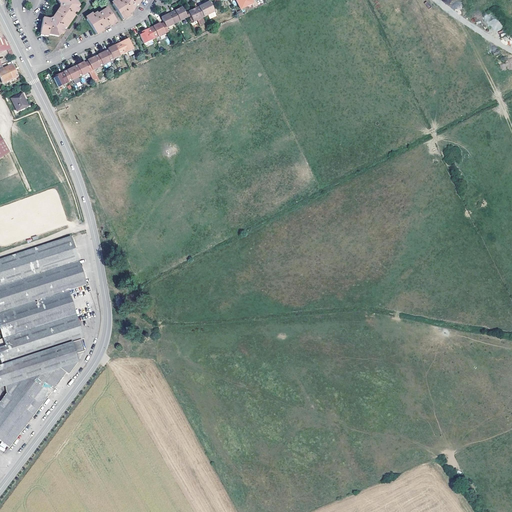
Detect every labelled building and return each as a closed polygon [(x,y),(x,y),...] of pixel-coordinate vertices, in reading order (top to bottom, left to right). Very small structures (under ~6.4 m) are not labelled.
[(57,0),(60,4),(60,7),(53,17),(49,19),(44,18),(41,33),(45,33),(44,36),(48,36),(49,34),(59,36),(64,28),(66,29),(68,25),(67,24),(71,17),(73,18),(75,15),(73,14),(75,11),(78,8),(79,5),(75,0),(57,0)] [(138,5),(139,2),(138,1),(138,0),(114,0),(116,2),(112,4),(122,18),(125,16),(127,18),(130,16),(129,14),(132,11),(136,4),(138,5)] [(229,0),(230,0),(234,0),(239,9),(252,3),(249,0),(229,0)] [(209,1),(198,7),(203,17),(214,12),(209,1)] [(187,19),(191,17),(193,22),(203,17),(198,7),(188,12),(184,13),(187,18),(187,19)] [(93,15),(92,13),(89,15),(90,17),(86,19),(96,33),(99,31),(100,32),(104,30),(103,29),(109,25),(110,26),(113,24),(112,23),(116,20),(107,8),(98,14),(97,12),(93,15)] [(182,8),(171,13),(176,24),(187,18),(184,13),(182,8)] [(163,23),(166,29),(176,24),(171,13),(160,18),(163,23)] [(159,23),(149,29),(154,39),(168,32),(166,29),(163,23),(160,25),(159,23)] [(144,44),(154,39),(149,29),(141,33),(142,34),(139,36),(144,44)] [(4,37),(2,38),(0,38),(0,52),(9,48),(4,37)] [(129,38),(118,44),(123,54),(134,49),(129,38)] [(123,54),(118,44),(108,49),(108,50),(113,59),(123,54)] [(108,50),(98,55),(103,66),(114,60),(113,59),(108,50)] [(103,66),(98,55),(87,60),(88,61),(92,70),(93,71),(103,66)] [(85,63),(84,62),(74,67),(79,78),(90,72),(89,71),(85,63)] [(3,69),(2,66),(0,66),(0,79),(3,84),(18,77),(12,65),(3,69)] [(79,78),(74,67),(63,72),(68,83),(79,78)] [(68,83),(63,72),(55,76),(56,77),(53,79),(58,88),(68,83)] [(28,107),(22,94),(11,99),(17,112),(28,107)] [(0,135),(0,158),(10,152),(0,135)] [(0,259),(0,329),(5,345),(5,346),(0,347),(0,387),(5,386),(6,393),(0,401),(0,440),(3,443),(9,448),(66,373),(68,375),(78,362),(75,354),(84,351),(80,340),(84,339),(77,317),(94,311),(94,309),(93,306),(70,237),(0,259)]
